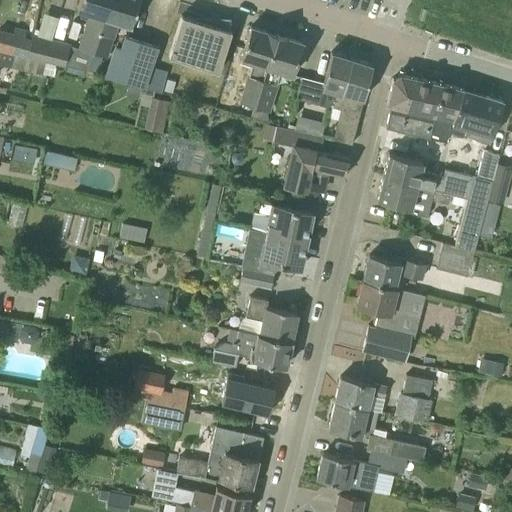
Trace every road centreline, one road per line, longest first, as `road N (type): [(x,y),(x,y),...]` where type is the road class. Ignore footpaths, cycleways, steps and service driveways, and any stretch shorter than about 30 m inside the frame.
road 1 (residential): [(271,511),(387,40)]
road 2 (residential): [(511,79),(387,40)]
road 3 (residential): [(387,40),(266,0)]
